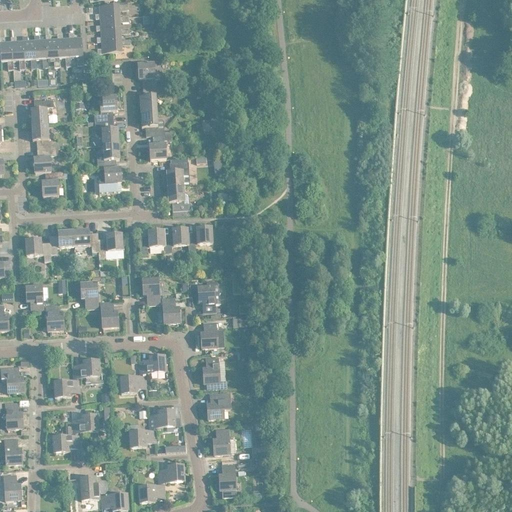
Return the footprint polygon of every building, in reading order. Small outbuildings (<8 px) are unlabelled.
[(98,19),(103,19),(122,18),(122,17),(122,11),(131,11),(130,5),(122,5),(121,5),(121,6),(102,7),(103,14),(98,15),(98,19)] [(99,31),(104,31),(104,30),(123,29),(122,23),(131,22),(131,17),(122,17),(122,18),(103,19),(104,26),(99,26),(99,31)] [(100,42),(105,42),(104,42),(124,41),(124,40),(123,34),(132,34),(132,28),(123,29),(104,30),(104,31),(104,37),(100,38),(100,42)] [(60,34),(60,39),(61,39),(62,58),(68,58),(69,67),(74,66),(74,57),(73,57),(72,38),(65,39),(65,34),(60,34)] [(72,34),(72,38),(73,57),(74,57),(80,57),(80,66),(86,66),(85,56),(84,38),(77,38),(76,34),(72,34)] [(49,35),(49,40),(50,59),(51,59),(57,58),(57,67),(63,67),(62,58),(61,39),(60,39),(54,40),(53,35),(49,35)] [(25,37),(26,41),(27,60),(34,60),(34,69),(40,68),(39,60),(38,41),(37,41),(30,41),(30,36),(25,37)] [(37,36),(37,41),(38,41),(39,60),(45,59),(46,68),(51,68),(51,59),(50,59),(49,40),(42,40),(42,36),(37,36)] [(14,37),(14,42),(16,61),(22,61),(22,70),(28,69),(27,60),(26,41),(19,42),(18,37),(14,37)] [(14,42),(7,42),(7,38),(2,38),(2,43),(4,62),(10,61),(11,70),(16,70),(16,61),(14,42)] [(104,42),(105,42),(105,49),(100,49),(101,54),(106,54),(124,53),(124,46),(133,45),(133,40),(124,40),(124,41),(104,42)] [(145,80),(146,89),(164,88),(164,76),(160,73),(157,74),(156,64),(140,65),(141,80),(145,80)] [(197,86),(198,96),(207,95),(208,95),(207,85),(204,85),(197,86)] [(142,98),(143,113),(159,112),(158,95),(165,94),(164,88),(146,89),(146,97),(142,98)] [(97,115),(97,122),(116,121),(116,112),(119,112),(118,96),(102,97),(104,115),(97,115)] [(86,115),(84,97),(77,98),(78,116),(86,115)] [(34,111),(34,126),(50,125),(49,108),(56,107),(55,100),(37,101),(37,110),(34,111)] [(149,137),(155,136),(167,135),(167,132),(167,124),(163,121),(160,122),(159,112),(143,113),(144,128),(148,128),(149,137)] [(105,137),(105,145),(121,144),(120,129),(117,129),(116,121),(97,122),(98,134),(102,138),(105,137)] [(204,133),(212,132),(211,121),(203,121),(204,133)] [(39,141),(40,150),(58,148),(58,142),(51,142),(50,125),(34,126),(35,141),(39,141)] [(155,136),(156,145),(152,145),(153,161),(169,160),(168,142),(174,142),(174,135),(167,135),(155,136)] [(100,163),(100,170),(107,170),(107,169),(119,169),(119,168),(119,160),(122,160),(121,144),(105,145),(107,163),(100,163)] [(37,174),(48,174),(48,173),(53,173),(52,156),(59,155),(58,148),(40,150),(40,158),(37,159),(37,174)] [(170,188),(186,187),(193,187),(191,162),(173,164),(173,173),(169,173),(170,188)] [(107,170),(100,170),(102,194),(124,193),(123,168),(119,168),(119,169),(107,169),(107,170)] [(48,173),(48,174),(48,182),(45,183),(46,198),(61,197),(60,179),(67,179),(66,172),(53,173),(48,173)] [(186,187),(170,188),(171,203),(175,203),(176,212),(194,211),(194,204),(191,204),(190,196),(189,194),(187,195),(186,187)] [(199,233),(191,233),(190,234),(191,246),(191,252),(198,252),(198,245),(216,244),(215,228),(199,229),(199,233)] [(91,230),(76,231),(77,247),(94,246),(95,253),(101,252),(101,240),(100,234),(91,234),(91,230)] [(175,234),(167,235),(166,235),(167,247),(167,254),(174,253),(174,247),(191,246),(190,234),(191,233),(190,230),(175,231),(175,234)] [(52,237),(52,243),(53,243),(53,255),(54,255),(60,255),(60,248),(77,247),(76,231),(61,232),(61,236),(52,237)] [(166,235),(167,235),(166,231),(151,232),(151,236),(142,237),(143,255),(150,255),(150,248),(167,247),(166,235)] [(109,240),(101,240),(101,252),(102,259),(109,258),(108,252),(126,251),(125,235),(109,236),(109,240)] [(53,243),(52,243),(44,244),(44,240),(28,241),(29,257),(47,256),(47,262),(54,262),(54,255),(53,255),(53,243)] [(230,266),(225,269),(228,275),(234,272),(230,266)] [(150,295),(151,306),(163,305),(161,279),(145,280),(146,295),(150,295)] [(88,299),(89,309),(101,309),(100,306),(99,283),(83,284),(84,299),(88,299)] [(34,302),(34,313),(46,312),(44,286),(29,287),(29,303),(34,302)] [(200,288),(201,303),(205,303),(206,313),(218,312),(216,287),(210,287),(200,288)] [(182,308),(178,308),(177,298),(165,299),(166,324),(183,324),(182,308)] [(120,312),(116,312),(115,302),(103,302),(105,328),(121,327),(120,312)] [(65,315),(61,316),(61,305),(49,306),(50,332),(66,331),(65,315)] [(0,306),(0,331),(11,331),(10,316),(6,316),(5,306),(0,306)] [(147,321),(142,324),(145,330),(150,327),(147,321)] [(207,323),(207,333),(203,334),(204,349),(220,348),(218,322),(207,323)] [(89,326),(81,326),(81,335),(90,335),(89,326)] [(253,353),(242,353),(243,364),(253,364),(253,353)] [(142,362),(143,374),(168,372),(167,356),(152,357),(152,361),(142,362)] [(209,359),(210,369),(206,369),(207,385),(222,384),(221,358),(209,359)] [(76,366),(76,378),(102,376),(101,361),(86,362),(86,366),(76,366)] [(21,367),(3,368),(3,367),(4,380),(10,380),(10,394),(26,393),(25,377),(21,377),(21,367)] [(139,393),(139,389),(149,388),(149,377),(123,378),(124,394),(139,393)] [(73,397),(73,393),(83,393),(82,381),(57,382),(57,383),(57,389),(58,398),(73,397)] [(213,394),(214,405),(210,405),(211,420),(227,419),(226,412),(233,411),(232,393),(213,394)] [(4,402),(0,401),(0,412),(9,413),(8,408),(4,408),(4,402)] [(25,413),(21,413),(20,403),(8,404),(8,408),(9,413),(10,430),(26,429),(25,413)] [(149,411),(142,411),(142,419),(150,419),(149,411)] [(151,416),(152,428),(178,427),(177,419),(177,411),(161,412),(161,416),(151,416)] [(75,426),(75,433),(101,432),(100,416),(84,417),(85,421),(74,421),(75,426)] [(219,430),(220,440),(216,440),(217,456),(233,455),(231,429),(219,430)] [(149,447),(148,443),(159,443),(158,431),(132,433),(133,448),(149,447)] [(72,452),(72,448),(82,448),(81,436),(55,437),(56,453),(72,452)] [(7,440),(9,466),(25,465),(24,449),(20,449),(19,439),(7,440)] [(267,446),(254,448),(255,459),(268,458),(267,446)] [(226,476),(222,476),(223,491),(225,491),(225,499),(239,498),(239,490),(237,465),(225,465),(226,476)] [(160,471),(161,483),(187,482),(186,466),(170,467),(171,471),(160,471)] [(6,476),(8,502),(24,501),(23,485),(19,485),(18,475),(6,476)] [(102,493),(110,493),(109,481),(99,481),(98,477),(83,478),(84,501),(102,500),(102,493)] [(158,502),(158,498),(168,498),(167,486),(141,488),(142,503),(158,502)] [(130,494),(104,496),(105,508),(115,507),(115,511),(131,510),(130,494)]
